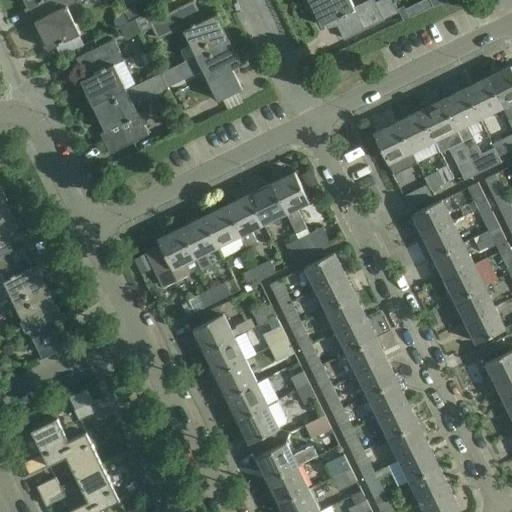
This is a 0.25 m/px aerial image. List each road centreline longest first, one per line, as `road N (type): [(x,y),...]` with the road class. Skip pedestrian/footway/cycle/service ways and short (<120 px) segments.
road 1 (residential): [(499,511),(312,120)]
road 2 (residential): [(86,229),(312,120)]
road 3 (residential): [(312,120),(511,23)]
road 4 (residential): [(225,511),(139,334)]
road 5 (residential): [(0,403),(139,334)]
road 6 (residential): [(86,229),(34,121),(16,112)]
road 7 (residential): [(312,120),(254,0)]
